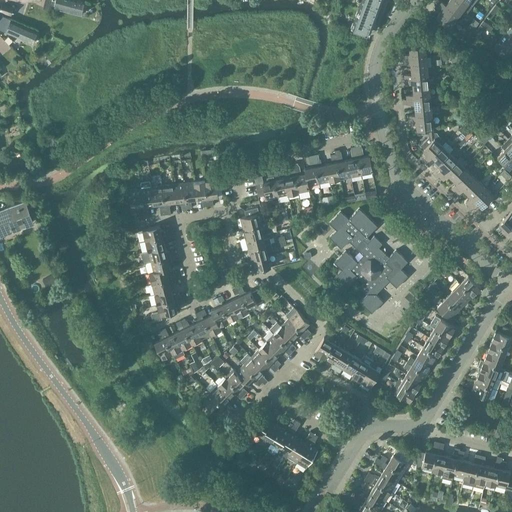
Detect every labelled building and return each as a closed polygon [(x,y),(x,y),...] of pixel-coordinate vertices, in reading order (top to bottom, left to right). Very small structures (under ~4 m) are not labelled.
[(84,0),(82,0),(54,0),(53,6),(81,13),(84,0)] [(363,0),(353,29),(367,34),(370,25),(375,27),(377,21),(372,19),(376,11),(380,12),(382,7),(378,5),(379,0),(363,0)] [(437,4),(457,19),(463,10),(449,0),(446,5),(440,0),(437,4)] [(449,0),(463,10),(469,2),(465,0),(449,0)] [(0,6),(0,11),(10,15),(12,8),(1,4),(0,6)] [(457,19),(437,4),(434,8),(440,12),(437,17),(450,27),(457,19)] [(0,29),(32,44),(38,31),(0,14),(0,29)] [(511,35),(507,31),(500,40),(511,48),(511,35)] [(511,48),(500,40),(494,48),(507,58),(511,54),(511,48)] [(402,54),(403,59),(427,57),(426,46),(409,48),(410,53),(402,54)] [(411,63),(411,68),(428,67),(427,57),(403,59),(403,64),(411,63)] [(404,74),(405,79),(429,77),(428,67),(411,68),(412,74),(404,74)] [(413,83),(413,89),(430,87),(429,77),(405,79),(405,84),(413,83)] [(406,95),(407,99),(431,97),(430,87),(413,89),(414,94),(406,95)] [(432,107),(431,97),(407,99),(407,104),(414,104),(415,109),(432,107)] [(433,118),(432,107),(415,109),(415,114),(408,115),(409,120),(433,118)] [(433,118),(409,120),(409,125),(416,124),(417,130),(429,129),(434,128),(433,118)] [(422,159),(425,163),(442,146),(435,138),(430,143),(423,150),(427,154),(422,159)] [(360,145),(356,146),(362,175),(373,172),(369,155),(363,157),(360,145)] [(353,159),(347,160),(351,177),(362,175),(356,146),(351,147),(353,159)] [(434,161),(438,165),(450,153),(442,146),(425,163),(429,166),(434,161)] [(511,156),(505,149),(497,157),(509,169),(511,166),(511,156)] [(437,174),(440,177),(457,160),(450,153),(438,165),(442,168),(437,174)] [(336,159),(337,162),(340,179),(351,177),(347,160),(343,161),(343,159),(341,158),(336,159)] [(449,175),(453,179),(464,167),(457,160),(440,177),(443,180),(449,175)] [(315,163),(316,166),(319,183),(330,181),(326,164),(322,165),(321,164),(320,162),(315,163)] [(337,162),(326,164),(330,181),(340,179),(337,162)] [(298,163),(293,164),(299,192),(310,190),(309,185),(308,186),(306,173),(305,173),(301,174),(301,173),(299,171),(298,163)] [(289,176),(285,177),(288,194),(299,192),(293,164),(288,165),(290,173),(289,175),(289,176)] [(305,169),(305,173),(306,173),(308,186),(309,185),(319,183),(316,166),(305,169)] [(451,188),(455,191),(472,174),(464,167),(453,179),(456,183),(451,188)] [(479,181),(472,174),(455,191),(458,195),(463,189),(467,193),(479,181)] [(273,176),(274,179),(277,196),(288,194),(285,177),(279,178),(278,175),(273,176)] [(216,179),(205,180),(208,200),(213,200),(214,198),(214,196),(218,196),(216,179)] [(274,179),(263,182),(264,187),(266,199),(277,196),(274,179)] [(205,180),(194,181),(196,199),(201,198),(201,200),(203,201),(208,200),(205,180)] [(194,181),(184,183),(186,200),(196,199),(194,181)] [(466,202),(469,205),(486,188),(479,181),(467,193),(471,197),(466,202)] [(149,205),(154,204),(151,187),(151,182),(140,183),(141,188),(143,205),(143,208),(148,208),(150,206),(149,205)] [(184,183),(173,184),(175,201),(181,201),(181,204),(186,203),(184,183)] [(173,184),(162,185),(164,203),(165,206),(170,205),(171,203),(171,202),(175,201),(173,184)] [(151,187),(154,204),(158,204),(164,203),(162,185),(151,187)] [(143,208),(143,205),(141,188),(130,190),(132,207),(138,206),(138,209),(143,208)] [(486,188),(469,205),(473,209),(478,203),(482,207),(494,195),(486,188)] [(0,212),(0,227),(1,231),(11,227),(12,230),(33,222),(25,201),(4,209),(5,211),(0,212)] [(240,218),(243,229),(260,224),(265,223),(262,212),(259,213),(258,207),(245,210),(246,216),(240,218)] [(349,218),(341,211),(329,222),(336,229),(329,237),(341,248),(348,240),(363,255),(357,261),(345,250),(334,262),(341,269),(334,277),(346,288),(357,277),(364,283),(360,287),(367,294),(360,301),(372,313),(383,301),(376,294),(389,280),(397,287),(408,275),(401,268),(408,261),(396,250),(389,257),(379,247),(382,243),(374,235),(370,239),(367,236),(378,225),(359,208),(349,218)] [(505,234),(511,226),(511,213),(511,212),(499,224),(504,228),(501,231),(505,234)] [(243,229),(246,239),(263,235),(260,224),(243,229)] [(143,230),(146,241),(165,235),(164,231),(162,230),(161,230),(160,225),(143,230)] [(246,239),(248,249),(265,245),(263,235),(246,239)] [(146,241),(148,251),(165,247),(164,243),(165,242),(167,240),(165,236),(146,241)] [(248,249),(251,260),(268,256),(265,245),(248,249)] [(148,251),(151,262),(171,256),(169,252),(168,251),(166,251),(165,247),(148,251)] [(147,272),(149,273),(153,272),(154,272),(166,269),(171,268),(169,263),(171,263),(172,261),(171,256),(151,262),(147,263),(146,264),(147,272)] [(268,256),(251,260),(254,271),(271,267),(268,256)] [(149,273),(152,284),(169,279),(172,278),(170,274),(169,273),(167,273),(166,269),(154,272),(153,272),(149,273)] [(53,274),(42,280),(49,291),(59,284),(53,274)] [(468,275),(460,283),(473,295),(481,287),(468,275)] [(152,284),(155,294),(172,290),(169,279),(152,284)] [(457,280),(449,288),(453,291),(465,303),(473,295),(460,283),(457,280)] [(155,294),(157,304),(174,300),(177,299),(176,294),(174,293),(173,294),(172,290),(155,294)] [(244,290),(239,293),(241,295),(248,311),(258,306),(257,303),(262,300),(257,290),(252,292),(251,290),(249,291),(248,290),(244,290)] [(279,295),(274,290),(269,295),(274,300),(279,295)] [(453,291),(445,299),(458,311),(465,303),(453,291)] [(231,300),(239,316),(248,311),(241,295),(231,300)] [(458,311),(445,299),(437,307),(450,319),(458,311)] [(174,300),(157,304),(159,311),(151,313),(153,321),(162,319),(161,315),(177,311),(174,300)] [(221,305),(229,320),(239,316),(231,300),(221,305)] [(219,325),(229,320),(221,305),(211,310),(213,314),(219,325)] [(286,315),(289,318),(301,330),(309,322),(294,307),(286,315)] [(203,319),(211,334),(221,329),(219,325),(213,314),(203,319)] [(281,325),(294,338),(298,333),(300,336),(304,332),(289,318),(281,325)] [(440,318),(435,328),(449,337),(455,327),(440,318)] [(194,323),(201,339),(211,334),(203,319),(194,323)] [(339,329),(341,330),(344,325),(342,324),(335,320),(331,325),(339,329)] [(194,323),(184,328),(192,344),(201,339),(194,323)] [(274,333),(286,345),(294,338),(281,325),(274,333)] [(496,330),(492,341),(508,347),(511,348),(511,342),(510,341),(511,336),(510,336),(511,331),(510,329),(504,327),(501,332),(496,330)] [(184,328),(174,333),(182,348),(192,344),(184,328)] [(435,328),(429,337),(444,346),(449,337),(435,328)] [(174,333),(165,338),(172,353),(182,348),(174,333)] [(266,341),(279,353),(283,349),(285,351),(289,347),(286,345),(274,333),(266,341)] [(315,352),(325,358),(334,343),(324,337),(315,352)] [(429,337),(423,346),(438,355),(444,346),(429,337)] [(172,353),(165,338),(155,343),(162,358),(172,353)] [(266,341),(259,349),(271,361),(274,363),(277,359),(275,357),(279,353),(266,341)] [(492,341),(488,351),(504,357),(508,347),(492,341)] [(325,358),(334,363),(343,349),(334,343),(325,358)] [(423,346),(418,355),(432,365),(438,355),(423,346)] [(259,349),(251,356),(264,369),(271,361),(259,349)] [(334,363),(343,369),(352,354),(343,349),(334,363)] [(488,351),(484,361),(500,367),(504,357),(488,351)] [(343,369),(352,375),(361,360),(352,354),(343,369)] [(407,361),(412,365),(427,374),(432,365),(418,355),(415,359),(410,356),(407,361)] [(251,356),(244,364),(259,379),(262,375),(261,373),(261,372),(264,369),(251,356)] [(352,375),(361,380),(373,361),(368,358),(365,362),(361,360),(352,375)] [(373,361),(361,380),(371,386),(380,372),(376,369),(378,365),(373,361)] [(409,370),(406,374),(421,383),(427,374),(412,365),(407,361),(404,367),(409,370)] [(484,361),(480,371),(501,379),(505,369),(500,367),(484,361)] [(244,364),(236,372),(246,381),(245,381),(248,384),(252,381),(253,382),(255,382),(259,379),(244,364)] [(233,369),(225,377),(240,391),(244,388),(243,386),(242,385),(245,381),(246,381),(236,372),(233,369)] [(476,381),(492,387),(497,389),(501,379),(480,371),(476,381)] [(400,376),(397,381),(415,392),(421,383),(406,374),(404,378),(400,376)] [(263,382),(265,385),(268,381),(262,375),(259,379),(263,382)] [(225,377),(218,385),(230,397),(234,393),(234,394),(237,395),(240,391),(225,377)] [(206,388),(210,392),(223,405),(230,397),(218,385),(214,381),(206,388)] [(415,392),(397,381),(394,386),(398,388),(395,393),(410,402),(415,392)] [(492,387),(476,381),(472,391),(488,398),(492,387)] [(223,405),(210,392),(202,401),(215,413),(223,405)] [(252,430),(262,436),(273,419),(269,416),(267,417),(267,418),(261,415),(252,430)] [(262,436),(271,442),(280,427),(275,423),(276,421),(273,419),(262,436)] [(294,425),(291,430),(295,432),(301,423),(297,420),(294,425)] [(290,432),(280,427),(271,442),(280,448),(290,432)] [(295,432),(291,430),(290,432),(280,448),(277,453),(286,458),(287,457),(299,438),(294,435),(294,434),(295,432)] [(306,439),(310,441),(314,433),(310,431),(306,439)] [(310,441),(313,443),(318,436),(314,433),(310,441)] [(304,441),(299,438),(287,457),(297,462),(310,441),(306,439),(304,440),(304,441)] [(313,443),(310,441),(297,462),(306,468),(318,450),(312,446),(313,443)] [(421,468),(432,470),(437,450),(432,449),(431,451),(431,452),(425,451),(421,468)] [(432,470),(443,473),(447,456),(443,455),(443,453),(442,451),(437,450),(432,470)] [(394,454),(388,464),(403,473),(408,463),(394,454)] [(458,455),(453,454),(452,456),(451,457),(447,456),(443,473),(442,478),(452,480),(453,475),(457,458),(458,455)] [(453,475),(464,478),(468,461),(457,458),(453,475)] [(463,483),(473,485),(479,460),(474,459),(474,462),(468,461),(464,478),(463,483)] [(484,488),(485,483),(489,466),(484,465),(485,464),(484,462),(479,460),(473,485),(484,488)] [(384,469),(382,473),(397,482),(403,473),(388,464),(385,462),(382,466),(383,469),(384,469)] [(500,469),(500,466),(495,464),(494,466),(494,467),(489,466),(485,483),(495,485),(500,469)] [(500,469),(495,485),(511,489),(511,479),(509,478),(510,471),(500,469)] [(382,473),(376,482),(391,491),(397,482),(382,473)] [(376,482),(371,491),(386,500),(391,491),(376,482)] [(371,491),(365,500),(380,510),(386,500),(371,491)] [(378,511),(380,510),(365,500),(359,510),(362,511),(378,511)]
